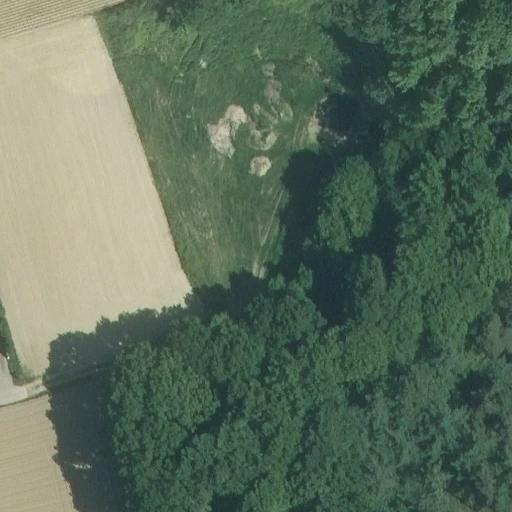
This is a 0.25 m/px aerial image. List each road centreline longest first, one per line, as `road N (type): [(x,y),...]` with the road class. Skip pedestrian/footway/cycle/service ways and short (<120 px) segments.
road 1 (track): [(11,397),(511,251)]
road 2 (track): [(511,125),(499,197),(511,243)]
